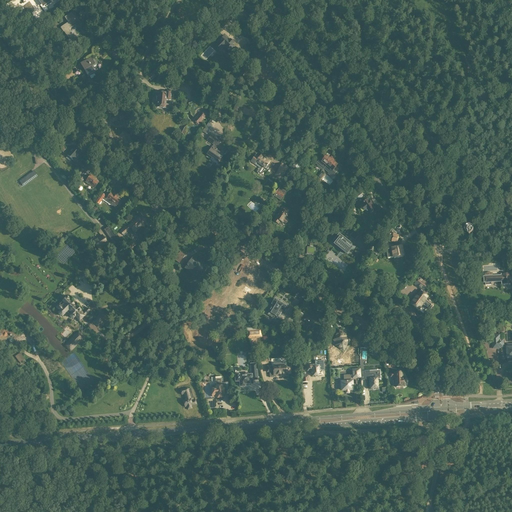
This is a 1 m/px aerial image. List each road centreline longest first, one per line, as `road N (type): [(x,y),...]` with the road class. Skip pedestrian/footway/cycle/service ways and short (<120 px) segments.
road 1 (secondary): [(426,372),(379,333),(126,172),(26,85),(0,48)]
road 2 (unclassified): [(511,253),(461,254),(424,236),(233,0)]
road 3 (primary): [(0,444),(265,423)]
road 4 (track): [(428,0),(483,96),(511,112)]
road 5 (track): [(358,0),(420,120)]
